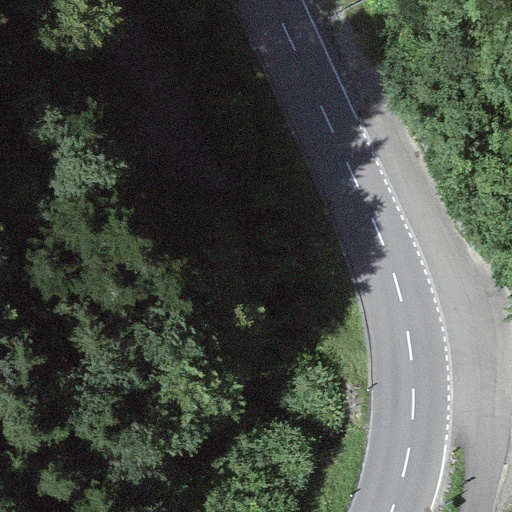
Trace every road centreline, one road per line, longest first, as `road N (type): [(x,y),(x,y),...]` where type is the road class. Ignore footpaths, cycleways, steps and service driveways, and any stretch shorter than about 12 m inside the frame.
road 1 (tertiary): [(392,511),(413,417),(400,290),(272,0)]
road 2 (track): [(380,232),(394,156),(353,0)]
